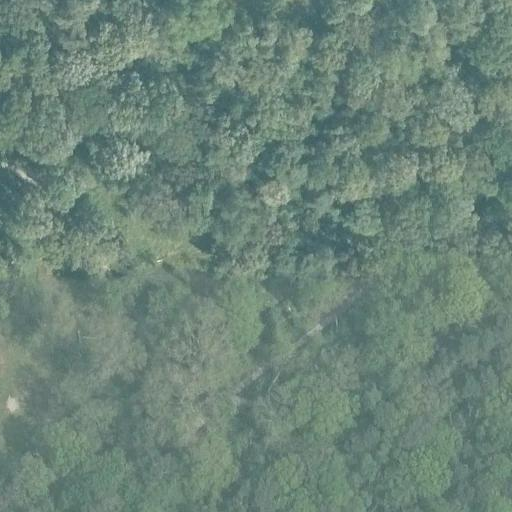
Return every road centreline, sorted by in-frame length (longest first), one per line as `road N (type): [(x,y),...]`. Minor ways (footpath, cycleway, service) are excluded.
road 1 (unknown): [(140,511),(218,400),(511,169)]
road 2 (track): [(511,300),(422,355),(317,401),(218,400),(165,369)]
road 3 (track): [(165,369),(77,218),(34,178),(0,161)]
road 4 (track): [(42,441),(130,379),(165,369)]
